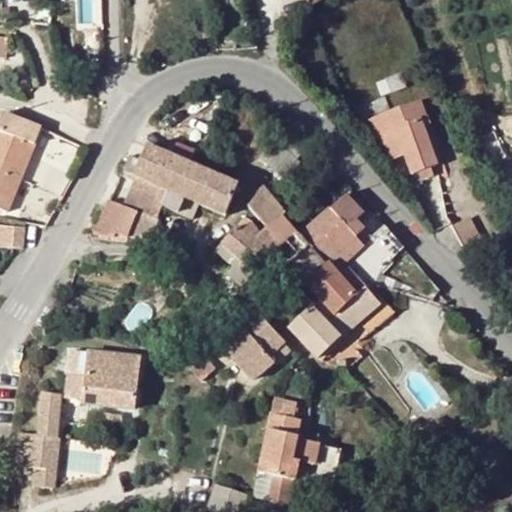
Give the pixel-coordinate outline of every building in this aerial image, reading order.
[(399,73),(385,78),(390,92),(404,87),(399,73)] [(410,174),(414,172),(426,167),(436,163),(421,126),(428,123),(420,101),(368,119),(378,147),(383,144),(389,160),(403,155),(410,174)] [(0,173),(19,180),(39,131),(0,116),(0,117),(0,173)] [(275,133),(270,138),(273,141),(259,158),(284,180),(299,163),(296,159),(306,149),(293,137),(288,129),(275,133)] [(161,208),(178,214),(183,200),(195,168),(188,165),(193,153),(171,143),(166,155),(146,146),(144,151),(140,160),(129,156),(122,173),(133,178),(167,192),(161,208)] [(417,179),(429,176),(426,167),(414,172),(417,179)] [(195,168),(183,200),(195,205),(209,174),(195,168)] [(0,209),(6,212),(19,180),(0,173),(0,209)] [(195,205),(223,217),(237,185),(209,174),(195,205)] [(161,208),(167,192),(133,178),(131,183),(122,206),(136,211),(156,220),(161,208)] [(284,214),(262,187),(247,208),(265,228),(281,216),(284,214)] [(308,227),(299,235),(308,246),(324,264),(327,261),(331,263),(357,239),(355,238),(364,229),(356,220),(363,213),(346,196),(329,211),(327,209),(308,227)] [(98,223),(91,240),(107,242),(107,238),(113,238),(113,234),(125,238),(124,242),(125,242),(142,242),(147,243),(156,220),(136,211),(122,206),(108,200),(98,223)] [(265,260),(278,274),(308,246),(299,235),(281,216),(265,228),(280,246),(265,260)] [(468,217),(450,226),(463,250),(481,241),(468,217)] [(249,268),(261,256),(265,260),(280,246),(265,228),(259,233),(252,224),(242,232),(236,227),(219,246),(233,257),(249,268)] [(389,260),(401,248),(383,227),(369,239),(389,260)] [(0,248),(20,250),(22,231),(0,229),(0,248)] [(331,263),(349,269),(368,252),(357,239),(331,263)] [(214,252),(228,263),(233,257),(219,246),(214,252)] [(324,264),(308,246),(278,274),(286,282),(294,275),(303,284),(324,264)] [(226,277),(241,288),(265,260),(261,256),(249,268),(233,257),(228,263),(225,268),(230,271),(226,277)] [(327,261),(324,264),(303,284),(305,286),(319,302),(315,305),(311,300),(307,304),(306,305),(309,308),(298,318),(287,328),(305,347),(316,359),(340,338),(326,324),(355,296),(363,305),(371,296),(349,269),(340,277),(329,265),(331,263),(327,261)] [(506,266),(494,270),(498,279),(510,274),(506,266)] [(297,293),(305,286),(303,284),(294,275),(286,282),(297,293)] [(340,338),(379,306),(371,296),(363,305),(355,296),(326,324),(340,338)] [(219,308),(228,318),(235,310),(226,300),(219,308)] [(279,301),(267,313),(285,329),(287,328),(298,318),(279,301)] [(43,326),(53,310),(46,306),(36,322),(43,326)] [(288,351),(250,310),(217,341),(253,380),(272,363),(274,365),(288,351)] [(124,410),(132,411),(138,360),(87,353),(68,351),(65,377),(62,399),(77,400),(81,401),(81,405),(124,410)] [(37,437),(56,438),(60,398),(41,397),(37,437)] [(273,400),(255,484),(278,489),(281,478),(294,481),(298,461),(291,459),(296,439),(300,421),(292,419),(295,405),(273,400)] [(407,422),(410,430),(419,427),(415,419),(407,422)] [(34,476),(33,486),(52,489),(57,488),(61,438),(56,438),(37,437),(35,466),(34,476)] [(303,440),(296,439),(291,459),(298,461),(303,440)] [(14,485),(33,486),(34,476),(35,466),(16,465),(14,485)] [(241,511),(246,497),(212,486),(206,509),(216,511),(241,511)] [(116,511),(120,502),(99,495),(95,508),(108,511),(116,511)]
